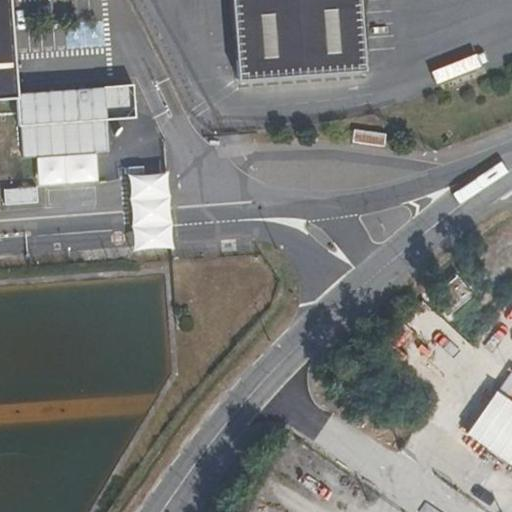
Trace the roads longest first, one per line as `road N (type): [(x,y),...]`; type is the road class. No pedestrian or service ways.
road 1 (secondary): [(165,511),(261,381),(354,294),(511,172)]
road 2 (unknown): [(394,475),(511,322)]
